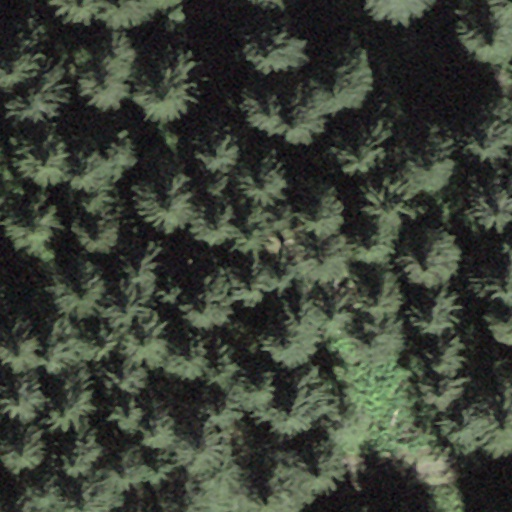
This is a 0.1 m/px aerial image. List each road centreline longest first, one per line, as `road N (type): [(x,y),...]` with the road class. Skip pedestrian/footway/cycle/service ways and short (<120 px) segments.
road 1 (track): [(511,446),(319,469),(163,511)]
road 2 (track): [(384,0),(511,87)]
